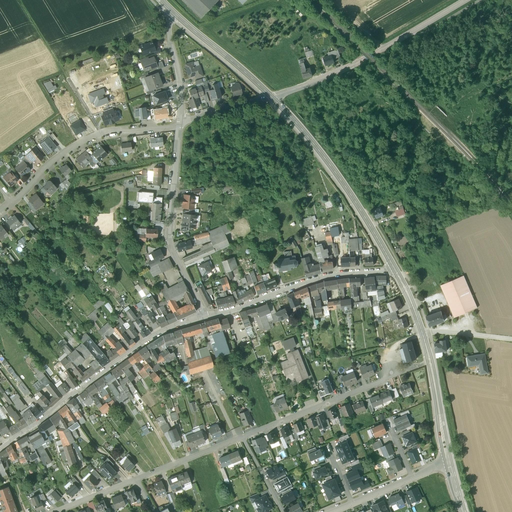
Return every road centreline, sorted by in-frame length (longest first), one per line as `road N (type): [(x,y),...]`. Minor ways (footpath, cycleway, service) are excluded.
road 1 (residential): [(0,447),(137,347),(204,316)]
road 2 (tertiary): [(273,97),(365,59),(466,0)]
road 3 (secondary): [(394,270),(342,182),(273,97)]
road 4 (residential): [(204,316),(170,247),(179,127)]
road 5 (residential): [(204,316),(321,277),(394,270)]
road 6 (residential): [(403,372),(242,438)]
road 7 (secondary): [(448,460),(422,333)]
road 8 (secondary): [(273,97),(176,15)]
road 9 (residential): [(100,134),(64,153),(0,210)]
